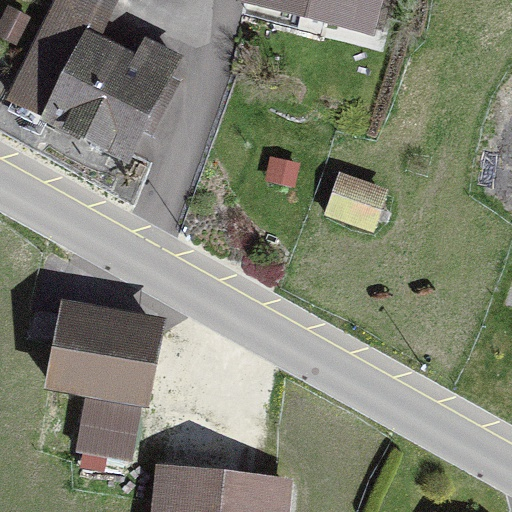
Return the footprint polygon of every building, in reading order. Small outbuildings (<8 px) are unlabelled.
[(120,0),(58,0),(0,119),(52,144),(43,161),(104,190),(165,66),(133,50),(121,75),(91,61),(120,0)] [(224,0),(220,15),(351,51),(357,32),(377,37),(387,0),(224,0)] [(376,200),(328,185),(314,229),(362,244),(376,200)] [(146,336),(41,316),(24,405),(129,425),(146,336)] [(280,511),(282,495),(146,481),(142,511),(280,511)]
